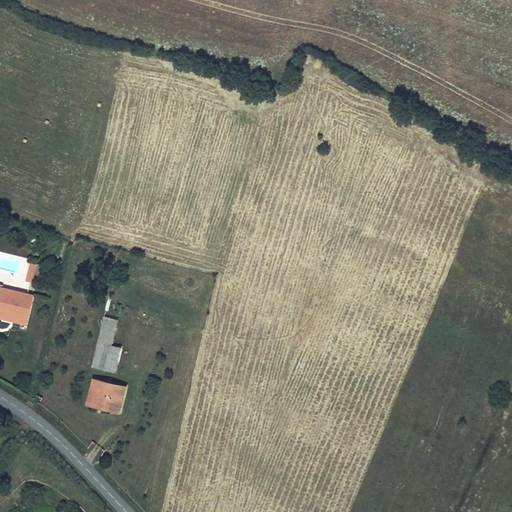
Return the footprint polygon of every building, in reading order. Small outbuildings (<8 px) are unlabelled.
[(37,266),(30,264),(26,280),(33,282),(37,266)] [(0,312),(27,318),(32,295),(0,288),(0,287),(1,284),(0,284),(0,312)] [(0,312),(0,319),(25,325),(27,318),(0,312)] [(104,319),(94,367),(117,372),(121,350),(111,348),(117,322),(104,319)] [(94,380),(89,404),(120,411),(125,387),(94,380)]
